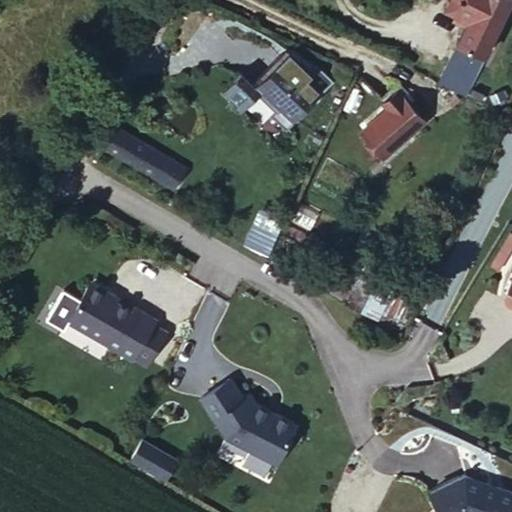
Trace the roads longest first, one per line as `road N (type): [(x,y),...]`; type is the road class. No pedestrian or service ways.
road 1 (residential): [(65,168),(313,312),(358,367),(397,374),(429,329)]
road 2 (unclassified): [(175,0),(65,168)]
